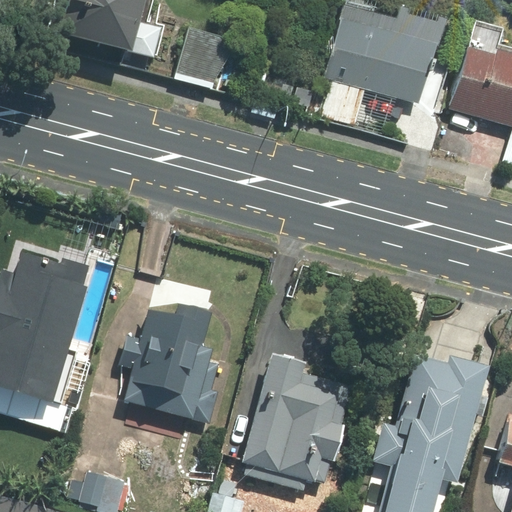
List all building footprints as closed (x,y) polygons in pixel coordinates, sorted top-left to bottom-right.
[(154,0),(76,0),(68,33),(164,57),(173,23),(151,17),(154,0)] [(398,24),(345,8),(326,74),(421,102),(446,16),(404,4),(398,24)] [(506,20),(475,12),(450,108),(511,124),(504,152),(511,154),(511,50),(499,47),(506,20)] [(228,33),(187,21),(172,71),(213,84),(228,33)] [(91,257),(32,241),(23,274),(4,269),(0,285),(0,322),(1,323),(0,324),(0,379),(53,394),(91,257)] [(211,312),(164,301),(155,299),(149,326),(129,322),(121,359),(126,360),(118,396),(140,401),(135,423),(162,429),(166,411),(211,421),(224,359),(214,357),(218,339),(205,337),(211,312)] [(427,342),(423,356),(403,426),(384,421),(374,455),(395,461),(380,511),(419,511),(431,471),(458,479),(492,360),(427,342)] [(311,355),(279,344),(240,457),(318,483),(345,403),(323,395),(300,387),(311,355)] [(244,511),(247,500),(211,491),(205,511),(244,511)] [(70,511),(0,492),(0,511),(70,511)]
